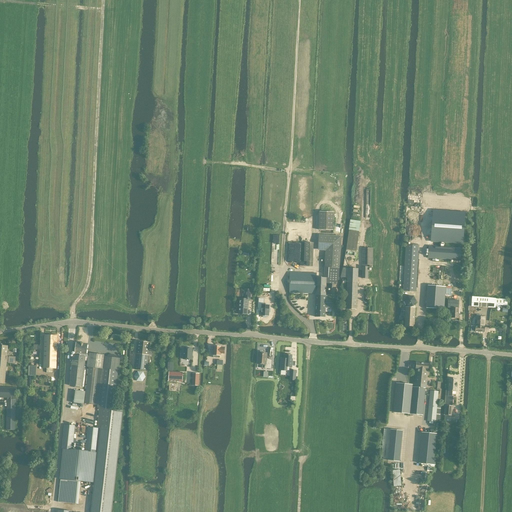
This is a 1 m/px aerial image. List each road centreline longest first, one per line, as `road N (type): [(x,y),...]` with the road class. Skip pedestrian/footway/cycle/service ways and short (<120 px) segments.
road 1 (track): [(48,511),(72,311),(88,278),(103,10)]
road 2 (unclassified): [(511,354),(132,326)]
road 3 (track): [(284,267),(299,0)]
road 4 (track): [(298,511),(308,341)]
road 5 (track): [(488,352),(481,511)]
road 6 (unclassified): [(0,331),(72,321),(132,326)]
